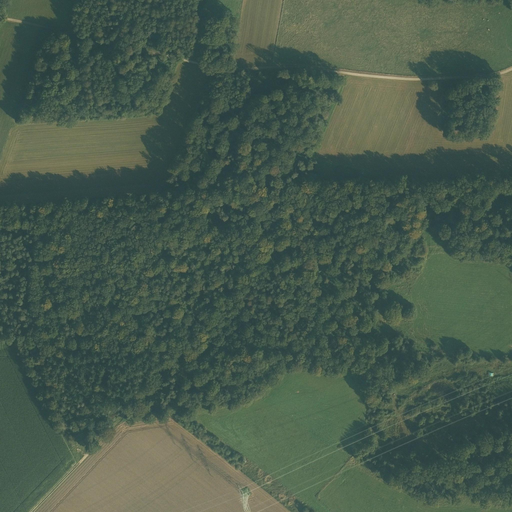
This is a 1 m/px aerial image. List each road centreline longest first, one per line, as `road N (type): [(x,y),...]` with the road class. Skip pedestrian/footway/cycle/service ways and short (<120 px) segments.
road 1 (track): [(63,31),(233,71),(429,80),(511,68)]
road 2 (track): [(189,346),(380,351),(393,387)]
road 3 (track): [(189,346),(32,511)]
road 4 (track): [(189,346),(0,340)]
road 5 (track): [(289,237),(189,346)]
